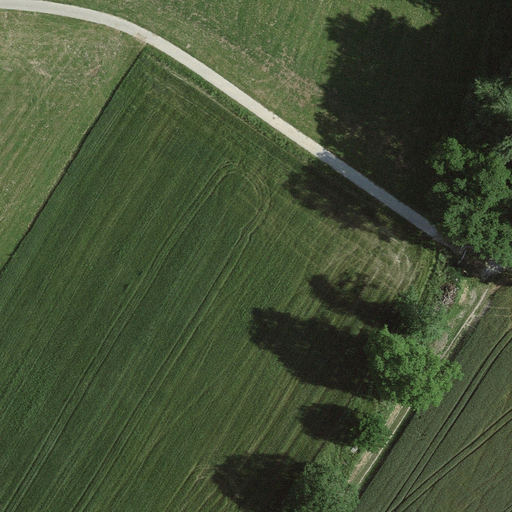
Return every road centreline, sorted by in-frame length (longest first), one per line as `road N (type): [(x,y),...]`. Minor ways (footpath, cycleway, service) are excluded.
road 1 (track): [(442,236),(194,62),(132,28),(0,4)]
road 2 (track): [(492,259),(341,511)]
